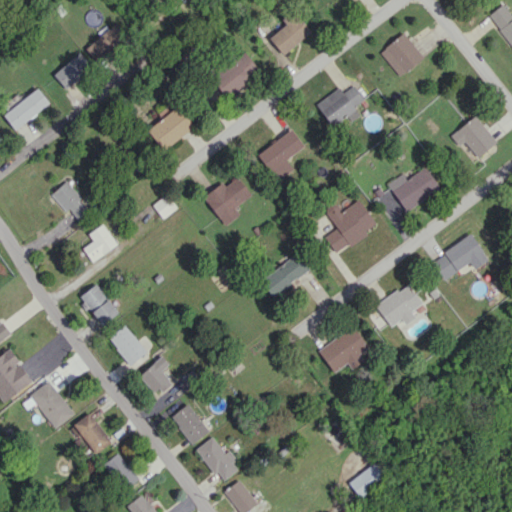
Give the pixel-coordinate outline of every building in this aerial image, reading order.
[(511,17),(502,3),(488,14),(511,46),(511,17)] [(280,53),(310,34),(294,9),(281,17),(286,25),(269,36),(280,53)] [(85,47),(95,61),(125,37),(116,24),(85,47)] [(399,76),(422,56),(402,32),(379,51),(399,76)] [(210,73),(222,94),(258,72),(246,51),(210,73)] [(53,73),(64,88),(91,68),(80,53),(53,73)] [(315,103),(333,128),(356,111),(353,106),(363,99),(353,84),(342,92),(339,86),(315,103)] [(2,111),(12,128),(49,105),(39,89),(2,111)] [(194,126),(178,105),(147,128),(162,150),(194,126)] [(459,145),(463,142),(477,157),(496,140),(473,115),(450,135),(459,145)] [(303,147),(292,130),(257,152),(274,180),(292,169),(285,158),(303,147)] [(406,178),(402,172),(386,183),(405,211),(439,188),(424,166),(406,178)] [(234,207),(251,194),(237,176),(225,185),(222,181),(202,196),(224,225),(239,213),(234,207)] [(68,208),(79,220),(89,211),(77,199),(80,196),(65,180),(50,194),(65,210),(68,208)] [(176,207),(166,194),(152,204),(162,218),(176,207)] [(335,253),(367,233),(365,229),(374,224),(358,199),(340,210),(334,201),(323,208),(336,228),(324,235),(335,253)] [(82,247),(90,261),(116,245),(103,223),(87,232),(92,241),(82,247)] [(442,279),(469,261),(473,269),(487,259),(470,233),(430,260),(442,279)] [(269,295),(308,271),(298,254),(258,278),(269,295)] [(374,304),(389,326),(401,318),(404,324),(414,317),(409,310),(421,302),(406,282),(374,304)] [(102,324),(118,311),(95,283),(79,296),(102,324)] [(0,340),(10,332),(1,320),(0,320),(0,340)] [(145,353),(125,324),(108,337),(128,365),(145,353)] [(367,346),(351,324),(317,350),(333,372),(367,346)] [(0,354),(0,399),(2,403),(32,380),(8,348),(0,354)] [(168,363),(161,355),(138,375),(155,394),(170,381),(161,370),(168,363)] [(51,428),(72,415),(51,380),(30,392),(51,428)] [(192,444),(208,430),(186,403),(170,416),(192,444)] [(110,441),(89,412),(71,424),(92,454),(110,441)] [(239,468),(224,444),(219,447),(213,436),(196,446),(219,481),(239,468)] [(138,477),(116,452),(102,465),(124,490),(138,477)] [(347,483),(359,497),(384,476),(372,462),(347,483)] [(223,491),(239,511),(244,511),(256,502),(238,479),(223,491)] [(154,511),(141,494),(126,505),(130,511),(154,511)]
